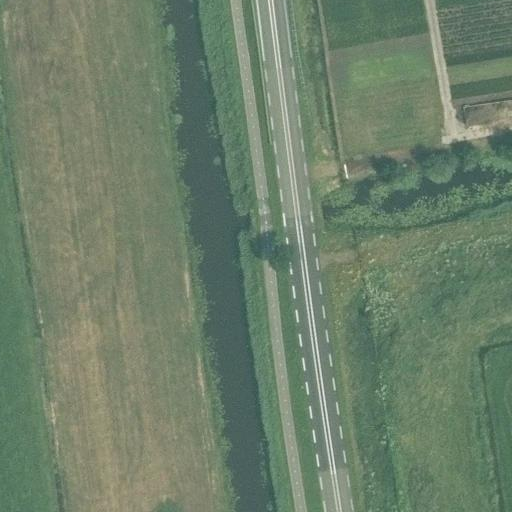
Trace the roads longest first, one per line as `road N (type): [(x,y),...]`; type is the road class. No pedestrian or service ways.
road 1 (primary): [(337,511),(269,0)]
road 2 (track): [(452,128),(430,0)]
